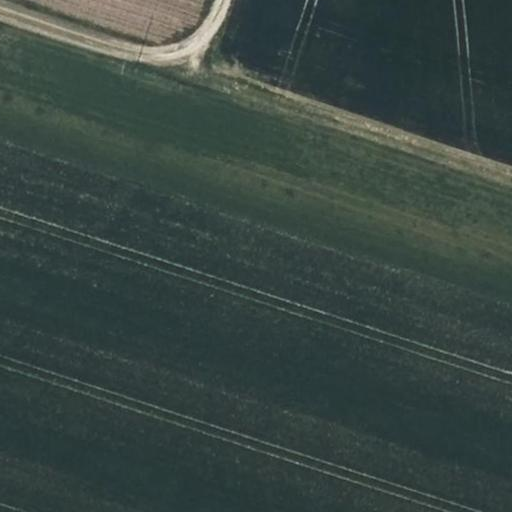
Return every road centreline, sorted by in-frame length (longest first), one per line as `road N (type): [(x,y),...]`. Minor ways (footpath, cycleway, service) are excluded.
road 1 (track): [(511,178),(149,55)]
road 2 (track): [(223,0),(205,34),(165,55),(0,7)]
